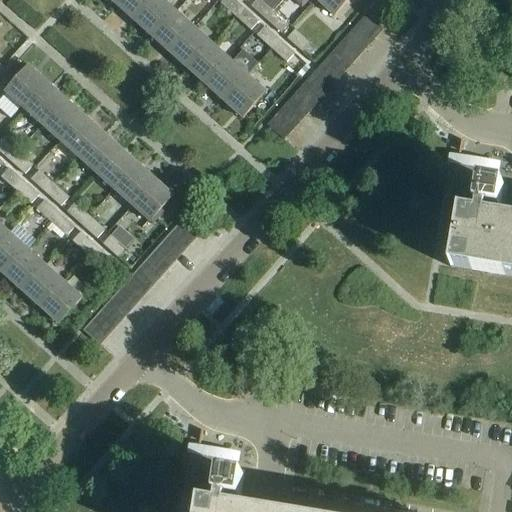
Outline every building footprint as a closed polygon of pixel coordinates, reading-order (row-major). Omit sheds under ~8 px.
[(116,8),(117,8),(124,0),(107,0),(110,2),(111,2),(116,7),(116,8)] [(134,24),(135,24),(156,0),(124,0),(117,8),(128,18),(129,18),(134,23),(134,24)] [(152,40),(153,40),(176,14),(160,0),(156,0),(135,24),(146,34),(152,39),(152,40)] [(226,0),(221,6),(236,19),(244,10),(232,0),(226,0)] [(259,0),(251,9),(266,22),(274,13),(259,0)] [(317,0),(316,2),(334,18),(350,0),(317,0)] [(244,10),(236,19),(251,32),(259,24),(244,10)] [(274,13),(266,22),(281,35),(289,26),(274,13)] [(170,56),(171,56),(194,30),(176,14),(153,40),(164,50),(170,55),(170,56)] [(367,16),(359,25),(376,40),(384,31),(367,16)] [(359,25),(352,33),(368,48),(376,40),(359,25)] [(257,38),(272,51),(280,42),(265,29),(257,38)] [(188,72),(212,46),(194,30),(171,56),(182,67),(182,66),(188,71),(188,72)] [(287,41),(302,54),(310,45),(295,32),(287,41)] [(352,33),(344,42),(361,57),(368,48),(352,33)] [(280,42),(272,51),(287,65),(295,56),(280,42)] [(344,42),(336,51),(353,65),(361,57),(344,42)] [(206,88),(230,62),(212,46),(188,72),(200,83),(200,82),(206,87),(206,88)] [(336,51),(329,59),(346,74),(353,65),(336,51)] [(329,59),(321,68),(338,82),(346,74),(329,59)] [(224,104),(248,78),(230,62),(206,88),(218,99),(218,98),(224,104)] [(321,68),(314,76),(330,91),(338,82),(321,68)] [(6,95),(25,111),(48,85),(37,75),(36,75),(29,69),(6,95)] [(314,76),(306,85),(323,100),(330,91),(314,76)] [(248,78),(224,104),(236,115),(236,114),(243,120),(266,94),(248,78)] [(25,111),(42,127),(66,101),(55,91),(54,91),(48,86),(49,86),(48,85),(25,111)] [(306,85),(298,93),(315,108),(323,100),(306,85)] [(298,93),(291,102),(307,117),(315,108),(298,93)] [(42,127),(60,143),(84,117),(73,107),(72,107),(66,102),(67,102),(66,101),(42,127)] [(291,102),(283,110),(300,125),(307,117),(291,102)] [(283,110),(275,119),(292,134),(300,125),(283,110)] [(60,143),(78,159),(102,133),(90,123),(84,118),(85,118),(84,117),(60,143)] [(292,134),(275,119),(268,127),(285,142),(292,134)] [(78,159),(96,175),(120,149),(108,139),(102,134),(103,134),(102,133),(78,159)] [(0,144),(0,153),(10,163),(18,154),(3,141),(0,144)] [(96,175),(114,191),(138,165),(126,155),(120,150),(121,150),(120,149),(96,175)] [(18,154),(10,163),(25,176),(33,167),(18,154)] [(114,191),(132,207),(155,181),(144,171),(138,166),(138,165),(114,191)] [(1,179),(16,193),(24,184),(9,170),(1,179)] [(31,182),(46,195),(54,186),(39,173),(31,182)] [(155,181),(132,207),(150,224),(170,202),(174,198),(162,187),(156,182),(155,181)] [(511,222),(499,220),(504,187),(487,184),(480,183),(479,188),(456,184),(452,209),(460,212),(454,249),(451,269),(478,274),(511,279),(511,222)] [(24,184),(16,193),(31,206),(39,197),(24,184)] [(54,186),(46,195),(61,209),(69,200),(54,186)] [(37,211),(52,225),(60,216),(45,202),(37,211)] [(67,214),(82,227),(90,219),(75,205),(67,214)] [(60,216),(52,225),(67,238),(75,229),(60,216)] [(90,219),(82,227),(97,241),(105,232),(90,219)] [(183,222),(175,231),(192,246),(199,237),(183,222)] [(0,246),(10,236),(0,226),(0,246)] [(175,231),(167,239),(184,254),(192,246),(175,231)] [(73,243),(88,257),(96,248),(81,234),(73,243)] [(4,277),(4,278),(28,252),(10,236),(0,246),(0,273),(4,277)] [(103,246),(118,260),(126,251),(111,237),(103,246)] [(167,239),(160,248),(177,263),(184,254),(167,239)] [(96,248),(88,257),(103,270),(111,261),(96,248)] [(160,248),(152,256),(169,271),(177,263),(160,248)] [(22,293),(22,294),(46,268),(28,252),(4,278),(16,288),(22,293)] [(152,256),(145,265),(161,280),(169,271),(152,256)] [(145,265),(137,273),(154,288),(161,280),(145,265)] [(40,309),(40,310),(64,283),(46,268),(22,294),(34,304),(40,309)] [(137,273),(129,282),(146,297),(154,288),(137,273)] [(129,282),(122,290),(138,305),(146,297),(129,282)] [(64,283),(40,310),(52,320),(59,326),(82,300),(64,283)] [(122,290),(114,299),(131,314),(138,305),(122,290)] [(114,299),(106,307),(123,322),(131,314),(114,299)] [(106,307),(99,316),(115,331),(123,322),(106,307)] [(99,316),(91,324),(108,339),(115,331),(99,316)] [(108,339),(91,324),(83,333),(100,348),(108,339)] [(0,433),(0,449),(5,454),(13,445),(0,433)] [(248,511),(240,510),(245,478),(228,475),(221,474),(220,478),(197,475),(193,499),(201,503),(199,511),(248,511)]
